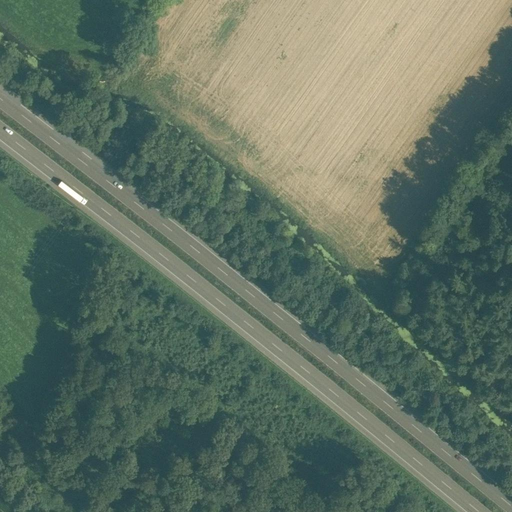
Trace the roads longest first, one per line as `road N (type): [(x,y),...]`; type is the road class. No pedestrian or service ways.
road 1 (motorway): [(511,505),(0,100)]
road 2 (motorway): [(0,129),(476,511)]
road 3 (track): [(511,408),(382,290)]
